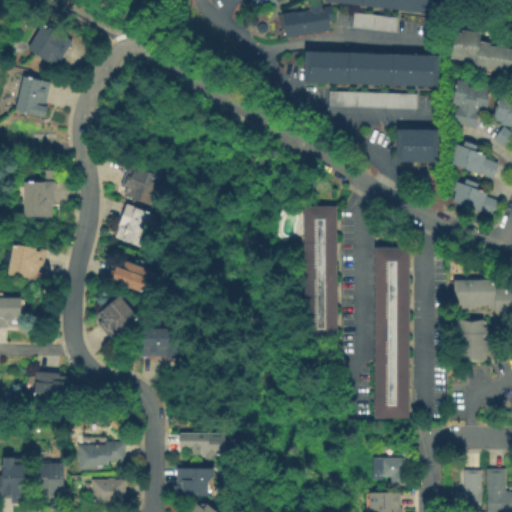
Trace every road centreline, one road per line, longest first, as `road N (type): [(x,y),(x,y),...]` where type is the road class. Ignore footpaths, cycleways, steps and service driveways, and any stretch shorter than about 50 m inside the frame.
road 1 (residential): [(130,45),(108,62),(81,112),(89,206),(70,312),(84,364),(139,389),(148,403),(149,484)]
road 2 (residential): [(499,250),(380,195),(287,134)]
road 3 (residential): [(287,134),(130,45)]
